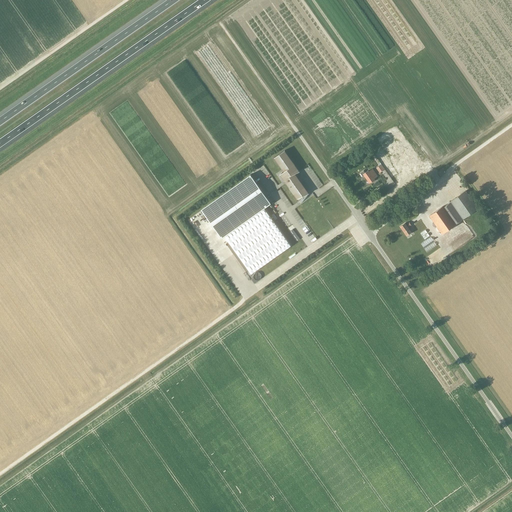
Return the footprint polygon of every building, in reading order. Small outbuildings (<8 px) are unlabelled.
[(395,168),(456,125),(420,74),(359,117),(395,168)] [(285,150),(274,158),(284,172),(280,175),(297,199),(308,191),(295,174),(300,171),(285,150)] [(381,164),(376,168),(380,173),(385,169),(381,164)] [(377,177),(374,173),(372,170),(369,172),(368,171),(364,173),(363,171),(360,173),(362,177),(364,175),(369,183),(374,180),(374,179),(377,177)] [(250,176),(201,211),(221,239),(224,237),(263,209),(270,204),(250,176)] [(450,202),(450,203),(462,219),(462,220),(478,209),(465,191),(450,202)] [(434,197),(427,199),(429,205),(436,202),(434,197)] [(455,224),(462,219),(450,203),(444,207),(455,224)] [(303,210),(306,215),(316,209),(313,204),(303,210)] [(455,224),(444,207),(443,206),(429,216),(441,234),(455,224)] [(263,209),(224,237),(251,275),(290,247),(263,209)] [(407,228),(411,225),(409,223),(406,225),(404,223),(400,227),(406,236),(411,232),(407,228)]
